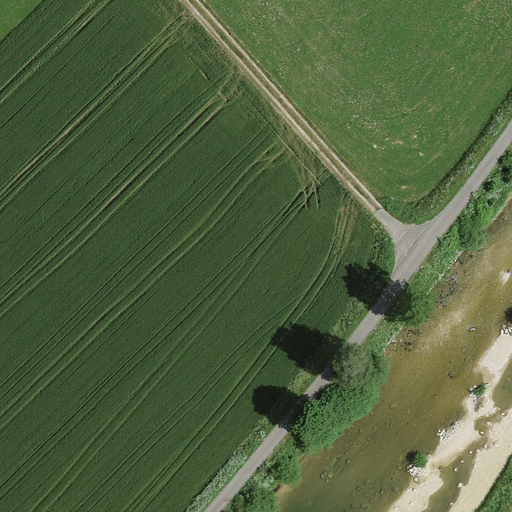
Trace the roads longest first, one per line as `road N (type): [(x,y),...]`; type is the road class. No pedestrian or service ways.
road 1 (track): [(511,113),(257,465),(211,511)]
road 2 (track): [(411,252),(189,0)]
